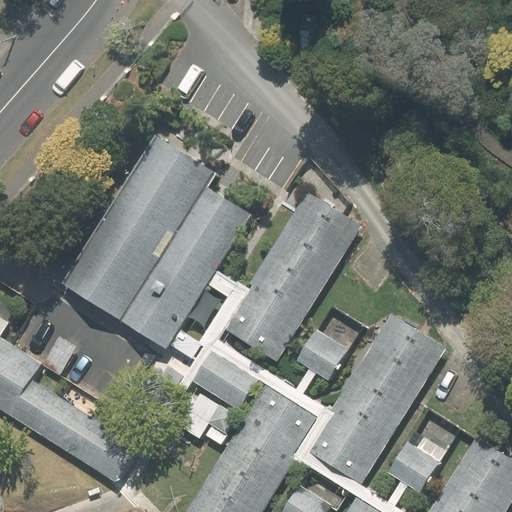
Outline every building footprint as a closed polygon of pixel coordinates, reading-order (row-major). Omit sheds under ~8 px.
[(273,196),(172,135),(80,287),(180,348),(273,196)] [(364,227),(311,196),(230,335),(283,366),(364,227)] [(163,436),(0,336),(0,411),(129,490),(163,436)] [(369,480),(439,366),(391,337),(320,450),(369,480)] [(261,377),(218,352),(200,384),(242,409),(261,377)] [(264,511),(324,414),(279,387),(202,511),(264,511)] [(511,511),(511,455),(491,443),(450,511),(511,511)] [(402,511),(371,493),(359,511),(402,511)]
